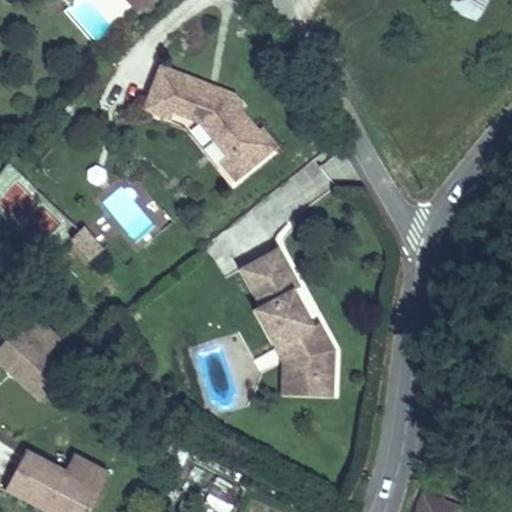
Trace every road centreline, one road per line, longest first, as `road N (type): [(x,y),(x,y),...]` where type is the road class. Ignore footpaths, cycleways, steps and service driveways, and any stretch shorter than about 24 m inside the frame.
road 1 (residential): [(437,242),(395,204),(284,0)]
road 2 (tertiary): [(384,511),(437,242)]
road 3 (tertiary): [(437,242),(511,136)]
